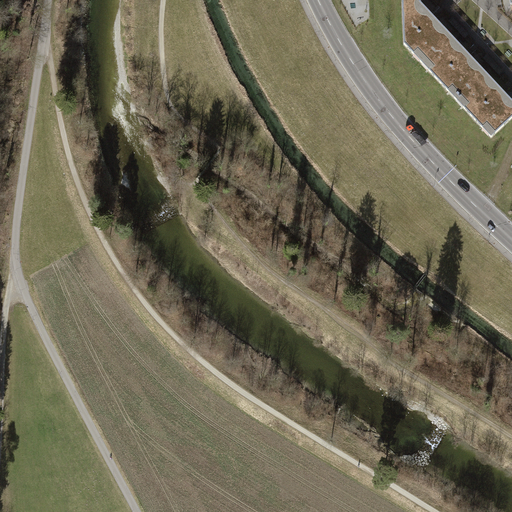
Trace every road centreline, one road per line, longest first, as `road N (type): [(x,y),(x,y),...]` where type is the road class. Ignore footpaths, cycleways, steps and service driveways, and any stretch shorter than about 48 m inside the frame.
road 1 (track): [(427,511),(271,417),(150,315),(101,242),(68,159),(44,33)]
road 2 (track): [(137,511),(17,270),(48,0)]
road 3 (track): [(511,435),(396,364),(276,275),(222,219)]
road 4 (primary): [(511,239),(396,120)]
road 5 (primary): [(318,0),(396,120)]
road 6 (track): [(181,117),(165,89),(164,0)]
